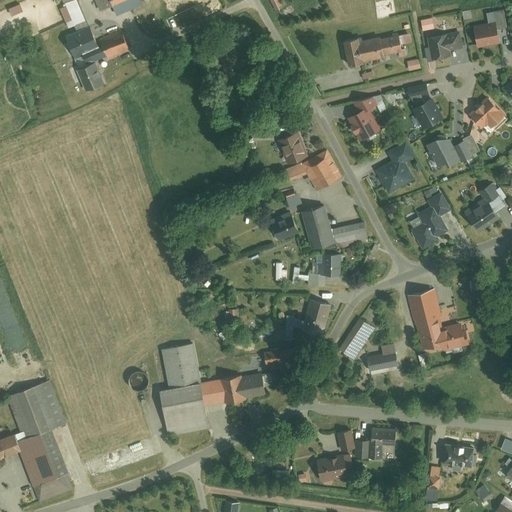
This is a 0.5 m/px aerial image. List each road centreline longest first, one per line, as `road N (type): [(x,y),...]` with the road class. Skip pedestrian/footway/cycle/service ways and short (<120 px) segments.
road 1 (residential): [(407,276),(257,0)]
road 2 (unknown): [(76,7),(132,23),(145,58),(259,4)]
road 3 (residential): [(305,407),(511,425)]
road 4 (residential): [(305,407),(350,304),(407,276)]
road 5 (residential): [(45,511),(190,461)]
road 6 (residential): [(190,461),(305,407)]
